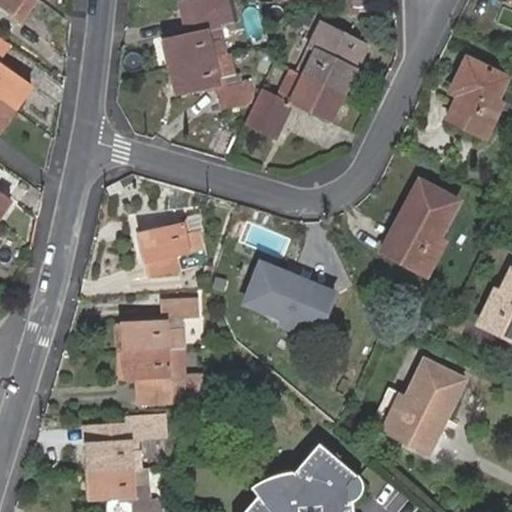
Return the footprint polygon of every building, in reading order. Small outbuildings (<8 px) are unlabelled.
[(0,0),(0,5),(11,13),(19,0),(0,0)] [(19,0),(11,13),(17,17),(28,0),(19,0)] [(191,0),(180,3),(188,36),(204,32),(199,13),(219,8),(217,0),(191,0)] [(162,42),(168,68),(175,66),(223,55),(216,26),(237,21),(233,5),(219,8),(199,13),(204,32),(188,36),(162,42)] [(342,98),(355,71),(315,52),(326,29),(296,15),(287,35),(308,45),(294,75),(300,78),(342,98)] [(0,100),(13,110),(30,88),(0,67),(0,56),(7,46),(0,41),(0,100)] [(232,74),(228,54),(223,55),(175,66),(181,94),(216,85),(221,110),(250,103),(252,98),(248,83),(243,84),(225,88),(223,76),(232,74)] [(511,79),(506,77),(465,58),(448,92),(457,96),(445,120),(484,139),(500,103),(511,109),(511,79)] [(266,75),(272,64),(264,60),(259,72),(266,75)] [(175,66),(168,68),(175,96),(181,94),(175,66)] [(225,88),(243,84),(241,72),(232,74),(223,76),(225,88)] [(294,75),(288,72),(276,99),(261,92),(246,125),(274,138),(291,103),(330,122),(342,98),(300,78),(294,75)] [(0,129),(13,110),(0,100),(0,129)] [(0,180),(4,175),(0,172),(0,214),(8,204),(0,197),(0,180)] [(400,231),(386,256),(423,277),(441,243),(436,240),(456,201),(417,181),(393,227),(400,231)] [(184,236),(197,233),(194,217),(181,220),(182,224),(184,236)] [(201,250),(197,233),(184,236),(182,224),(138,236),(148,277),(178,270),(176,256),(201,250)] [(380,253),(386,256),(400,231),(393,227),(380,253)] [(333,293),(258,263),(243,304),(280,320),(277,326),(314,341),(333,293)] [(511,331),(511,271),(510,270),(499,292),(494,289),(477,324),(508,339),(511,331)] [(122,352),(182,349),(180,318),(197,316),(195,299),(163,302),(164,323),(120,326),(122,352)] [(466,324),(453,317),(448,327),(461,334),(466,324)] [(183,377),(182,349),(122,352),(124,380),(141,379),(143,379),(143,386),(141,387),(142,403),(169,402),(200,401),(199,376),(183,377)] [(392,413),(379,407),(370,426),(427,454),(462,381),(422,362),(404,399),(400,397),(392,413)] [(386,391),(379,407),(392,413),(400,397),(386,391)] [(138,469),(136,438),(163,436),(162,417),(127,419),(128,425),(93,428),(94,445),(86,446),(88,473),(138,469)] [(94,445),(93,428),(85,428),(86,446),(94,445)] [(272,479),(256,498),(244,511),(352,511),(353,492),(364,479),(322,443),(296,474),(283,489),(272,479)] [(145,484),(145,469),(138,469),(88,473),(90,500),(133,497),(133,511),(161,511),(161,505),(154,499),(151,500),(140,500),(139,484),(145,484)] [(139,484),(140,500),(151,500),(149,469),(145,469),(145,484),(139,484)] [(248,492),(256,498),(272,479),(283,489),(296,474),(292,474),(284,474),(272,477),(264,480),(257,484),(248,492)] [(367,481),(364,479),(353,492),(352,511),(357,511),(358,500),(364,500),(367,498),(369,495),(370,489),(369,483),(367,481)]
